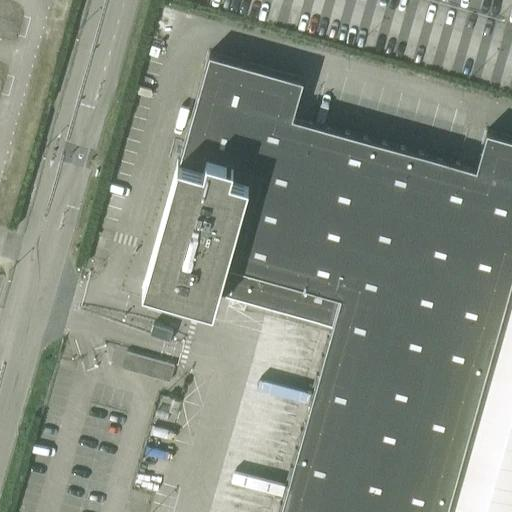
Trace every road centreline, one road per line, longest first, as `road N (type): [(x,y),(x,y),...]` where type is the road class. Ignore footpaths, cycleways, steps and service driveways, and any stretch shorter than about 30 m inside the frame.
road 1 (tertiary): [(126,0),(52,258)]
road 2 (tertiary): [(0,449),(52,258)]
